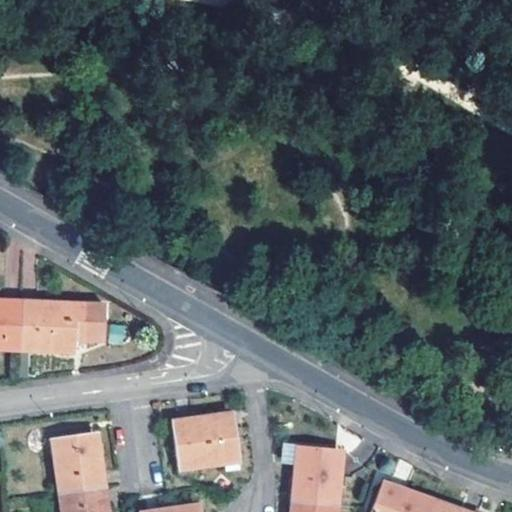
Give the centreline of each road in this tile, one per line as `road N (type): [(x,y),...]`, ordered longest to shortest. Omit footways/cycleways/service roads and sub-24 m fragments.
road 1 (residential): [(263,353),(444,455),(511,480)]
road 2 (residential): [(0,195),(233,336)]
road 3 (residential): [(263,353),(256,388),(266,460),(252,511)]
road 4 (residential): [(0,407),(132,387)]
